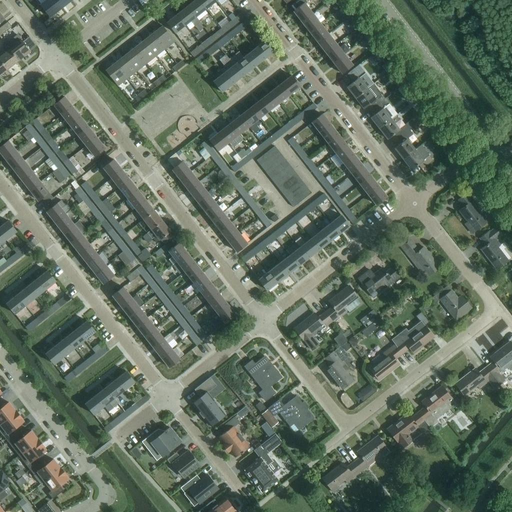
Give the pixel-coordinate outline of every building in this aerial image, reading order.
[(47,0),(41,5),(49,16),(59,7),(53,0),(47,0)] [(195,16),(196,16),(206,8),(199,0),(194,0),(187,6),(195,16)] [(199,0),(206,8),(216,0),(199,0)] [(301,21),(312,13),(304,2),(293,11),(301,21)] [(195,16),(187,6),(177,14),(185,24),(190,20),(195,26),(200,22),(196,16),(195,16)] [(346,7),(342,10),(348,18),(352,15),(346,7)] [(232,20),(235,24),(245,16),(242,12),(235,17),(231,12),(227,15),(231,20),(232,20)] [(309,32),(320,23),(312,13),(301,21),(309,32)] [(185,24),(177,14),(167,22),(175,32),(180,28),(185,34),(190,30),(185,24)] [(354,17),(350,21),(356,29),(360,25),(354,17)] [(228,22),(225,18),(218,24),(221,28),(225,32),(235,24),(232,20),(231,20),(228,22)] [(247,19),(239,25),(243,29),(250,23),(247,19)] [(26,20),(20,23),(23,29),(29,25),(26,20)] [(0,34),(11,26),(7,21),(0,27),(0,34)] [(317,42),(328,33),(320,23),(309,32),(317,42)] [(165,48),(174,41),(162,25),(153,33),(165,48)] [(237,27),(229,33),(232,37),(240,31),(237,27)] [(362,27),(358,31),(364,39),(368,35),(362,27)] [(211,36),(215,40),(225,32),(221,28),(211,36)] [(155,56),(165,48),(153,33),(143,40),(155,56)] [(325,52),(336,44),(328,33),(317,42),(325,52)] [(192,34),(188,38),(196,47),(200,43),(192,34)] [(226,35),(219,41),(222,45),(230,39),(226,35)] [(205,48),(215,40),(211,36),(201,44),(205,48)] [(189,51),(192,48),(185,38),(181,41),(189,51)] [(370,38),(366,41),(372,49),(376,46),(370,38)] [(30,50),(22,40),(14,46),(10,41),(6,44),(18,60),(30,50)] [(146,63),(155,56),(143,40),(134,48),(146,63)] [(262,59),(273,51),(265,41),(254,49),(262,59)] [(216,43),(208,49),(212,54),(220,47),(216,43)] [(0,60),(6,69),(18,60),(6,44),(5,44),(6,46),(4,48),(7,52),(0,56),(0,60)] [(193,57),(205,48),(201,44),(190,52),(193,57)] [(333,63),(344,54),(336,44),(325,52),(333,63)] [(136,71),(146,63),(134,48),(124,55),(136,71)] [(252,67),(262,59),(254,49),(244,57),(252,67)] [(375,64),(383,57),(377,50),(369,56),(375,64)] [(206,51),(197,57),(201,62),(209,56),(206,51)] [(231,84),(242,76),(234,65),(225,54),(219,59),(224,66),(221,69),(223,73),(231,84)] [(341,73),(353,64),(344,54),(333,63),(341,73)] [(127,78),(136,71),(124,55),(115,63),(127,78)] [(242,76),(252,67),(244,57),(234,65),(242,76)] [(117,86),(127,78),(115,63),(105,70),(117,86)] [(347,87),(354,97),(366,88),(359,78),(366,73),(361,67),(356,71),(350,77),(353,81),(347,87)] [(374,67),(369,70),(376,81),(381,77),(374,67)] [(221,92),(231,84),(223,73),(220,76),(213,81),(221,92)] [(289,94),(291,92),(300,86),(292,75),(281,83),(289,94)] [(381,80),(376,83),(390,102),(395,98),(381,80)] [(279,102),(289,94),(281,83),(271,91),(279,102)] [(373,83),(366,88),(354,97),(363,108),(370,102),(374,107),(385,99),(381,94),(373,83)] [(269,110),(279,102),(271,91),(261,99),(269,110)] [(61,115),(72,106),(64,96),(53,104),(61,115)] [(258,118),(269,110),(261,99),(250,107),(258,118)] [(377,112),(370,117),(379,128),(396,115),(388,105),(389,104),(385,99),(374,107),(377,112)] [(306,115),(310,112),(317,107),(313,103),(303,111),(306,115)] [(69,125),(80,117),(72,106),(61,115),(69,125)] [(248,126),(258,118),(250,107),(240,115),(248,126)] [(301,113),(293,119),(296,123),(304,117),(301,113)] [(319,132),(330,124),(322,114),(311,122),(319,132)] [(230,123),(238,134),(248,126),(240,115),(230,123)] [(399,129),(394,123),(399,119),(396,115),(379,128),(387,138),(394,133),(398,138),(409,129),(416,124),(412,119),(399,129)] [(78,135),(88,127),(80,117),(69,125),(78,135)] [(40,131),(44,128),(36,118),(32,121),(40,131)] [(421,130),(429,126),(427,120),(418,124),(421,130)] [(290,121),(282,127),(286,131),(294,125),(290,121)] [(230,123),(219,131),(227,142),(232,148),(242,140),(238,134),(230,123)] [(327,142),(338,134),(330,124),(319,132),(327,142)] [(37,134),(31,126),(27,129),(33,137),(37,134)] [(86,146),(96,137),(88,127),(78,135),(82,141),(76,145),(80,150),(85,146),(86,146)] [(44,128),(40,131),(46,139),(50,136),(44,128)] [(280,129),(272,135),(275,139),(283,133),(280,129)] [(409,129),(398,138),(401,143),(394,148),(402,159),(415,149),(406,139),(413,134),(409,129)] [(217,150),(227,142),(219,131),(209,140),(217,150)] [(199,134),(196,137),(203,145),(206,142),(201,135),(200,134),(199,134)] [(335,153),(346,145),(338,134),(327,142),(335,153)] [(39,136),(35,140),(35,141),(41,148),(45,144),(39,136)] [(292,136),(287,140),(294,148),(298,145),(292,136)] [(94,156),(97,154),(104,148),(96,137),(86,146),(94,156)] [(270,137),(262,143),(265,148),(273,141),(270,137)] [(52,139),(48,142),(54,150),(58,147),(52,139)] [(0,151),(5,159),(16,150),(8,140),(0,146),(0,151)] [(203,145),(202,145),(205,149),(209,155),(210,156),(215,152),(206,142),(203,145)] [(259,145),(252,151),(255,155),(263,149),(259,145)] [(265,153),(269,157),(278,150),(274,145),(265,153)] [(343,163),(354,155),(346,145),(335,153),(343,163)] [(415,149),(402,159),(411,169),(418,164),(421,169),(433,160),(429,155),(421,145),(415,149)] [(47,146),(43,150),(49,158),(53,154),(47,146)] [(300,147),(296,151),(302,159),(306,155),(300,147)] [(82,171),(90,164),(78,148),(69,155),(82,171)] [(255,155),(252,151),(249,148),(245,152),(243,148),(236,153),(245,164),(255,155)] [(60,149),(56,152),(63,160),(66,157),(60,149)] [(13,169),(24,161),(16,150),(5,159),(13,169)] [(273,162),(282,155),(278,150),(269,157),(273,162)] [(234,172),(243,165),(245,164),(236,153),(233,156),(237,162),(231,167),(234,172)] [(256,160),(260,164),(269,157),(265,153),(256,160)] [(216,154),(212,158),(218,166),(223,162),(216,154)] [(36,167),(47,159),(44,155),(33,163),(36,167)] [(273,162),(276,167),(285,160),(282,155),(273,162)] [(351,173),(362,165),(354,155),(343,163),(351,173)] [(54,164),(51,167),(54,171),(57,168),(62,165),(55,157),(51,160),(54,164)] [(260,164),(264,169),(273,162),(269,157),(260,164)] [(308,157),(304,161),(310,169),(314,165),(308,157)] [(68,159),(64,162),(73,173),(77,170),(68,159)] [(111,178),(121,169),(113,159),(103,167),(111,178)] [(280,171),(289,164),(285,160),(276,167),(280,171)] [(22,179),(32,171),(24,161),(13,169),(22,179)] [(180,179),(190,171),(182,161),(172,169),(180,179)] [(264,169),(267,174),(276,167),(273,162),(264,169)] [(280,171),(284,176),(293,169),(289,164),(280,171)] [(225,165),(220,168),(226,176),(231,172),(225,165)] [(360,184),(370,175),(362,165),(351,173),(360,184)] [(63,167),(59,171),(65,179),(70,175),(63,167)] [(267,174),(271,178),(280,171),(276,167),(267,174)] [(316,168),(312,171),(318,179),(323,176),(316,168)] [(119,188),(129,180),(121,169),(111,178),(119,188)] [(287,181),(296,174),(293,169),(284,176),(287,181)] [(30,190),(40,181),(32,171),(22,179),(30,190)] [(188,190),(198,181),(190,171),(180,179),(188,190)] [(271,178),(275,183),(284,176),(280,171),(271,178)] [(287,181),(291,185),(300,178),(296,174),(287,181)] [(233,175),(228,178),(234,186),(239,183),(233,175)] [(368,194),(378,186),(370,175),(360,184),(368,194)] [(275,183),(278,188),(287,181),(284,176),(275,183)] [(295,190),(304,183),(300,178),(291,185),(295,190)] [(324,178),(320,182),(326,190),(331,186),(324,178)] [(127,198),(138,190),(129,180),(119,188),(127,198)] [(38,200),(46,194),(48,192),(40,181),(30,190),(38,200)] [(86,181),(81,184),(87,192),(92,189),(86,181)] [(196,200),(206,192),(198,181),(188,190),(196,200)] [(278,188),(282,192),(291,185),(287,181),(278,188)] [(295,190),(298,195),(307,188),(304,183),(295,190)] [(241,185),(236,189),(242,197),(247,193),(241,185)] [(282,192),(286,197),(295,190),(291,185),(282,192)] [(376,204),(386,196),(378,186),(368,194),(376,204)] [(307,188),(298,195),(302,199),(311,192),(307,188)] [(333,188),(328,192),(334,200),(339,196),(333,188)] [(80,189),(76,192),(77,194),(82,200),(86,196),(80,189)] [(135,208),(146,200),(138,190),(127,198),(135,208)] [(286,197),(289,202),(298,195),(295,190),(286,197)] [(94,191),(89,195),(95,203),(100,199),(94,191)] [(204,210),(215,202),(206,192),(196,200),(204,210)] [(472,233),(480,226),(486,222),(476,209),(478,207),(467,192),(458,200),(464,207),(459,210),(467,221),(465,223),(472,233)] [(324,193),(316,199),(319,204),(327,198),(324,193)] [(249,195),(244,199),(251,207),(255,203),(249,195)] [(298,195),(289,202),(293,206),(302,199),(298,195)] [(88,198),(84,202),(90,210),(95,206),(88,198)] [(102,201),(97,205),(103,213),(105,215),(110,212),(114,208),(113,206),(106,198),(102,201)] [(341,199),(336,202),(342,210),(347,207),(341,199)] [(54,205),(46,211),(54,221),(65,213),(61,208),(65,205),(61,200),(57,203),(54,205)] [(143,219),(154,210),(146,200),(135,208),(143,219)] [(313,201),(305,207),(309,212),(317,206),(313,201)] [(212,221),(223,212),(215,202),(204,210),(212,221)] [(257,206),(253,209),(259,217),(263,214),(257,206)] [(282,208),(277,212),(281,217),(286,214),(282,208)] [(63,232),(73,223),(69,218),(74,214),(70,209),(54,221),(63,232)] [(96,209),(92,212),(98,220),(103,217),(96,209)] [(303,209),(295,215),(299,220),(307,214),(303,209)] [(349,209),(344,213),(350,220),(355,217),(349,209)] [(151,229),(162,221),(154,210),(143,219),(151,229)] [(110,212),(105,215),(111,223),(116,220),(110,212)] [(220,231),(231,223),(223,212),(212,221),(220,231)] [(267,227),(271,224),(263,214),(259,217),(267,227)] [(339,233),(349,225),(341,215),(330,223),(339,233)] [(293,217),(285,224),(288,228),(296,222),(293,217)] [(105,219),(100,223),(106,231),(111,227),(105,219)] [(0,231),(6,239),(8,237),(16,231),(8,220),(0,226),(0,231)] [(156,242),(162,237),(170,231),(162,221),(151,229),(147,232),(151,238),(152,238),(156,242)] [(118,222),(113,226),(120,233),(124,230),(118,222)] [(71,242),(81,234),(73,223),(63,232),(71,242)] [(228,241),(239,233),(231,223),(220,231),(228,241)] [(328,241),(339,233),(330,223),(320,231),(328,241)] [(282,225),(275,231),(278,236),(286,230),(282,225)] [(289,236),(295,232),(291,227),(286,230),(289,236)] [(488,232),(480,238),(485,245),(481,249),(496,269),(507,260),(497,247),(500,245),(495,239),(501,234),(500,233),(497,230),(495,227),(489,231),(488,232)] [(113,229),(108,233),(114,241),(119,237),(113,229)] [(318,249),(328,241),(320,231),(310,239),(318,249)] [(126,232),(121,236),(128,244),(132,240),(126,232)] [(236,251),(247,243),(239,233),(228,241),(236,251)] [(276,238),(272,233),(264,240),(268,244),(276,238)] [(79,252),(89,244),(81,234),(71,242),(79,252)] [(305,243),(300,237),(294,241),(299,247),(308,257),(318,249),(310,239),(305,243)] [(121,240),(116,243),(122,251),(127,247),(121,240)] [(262,241),(254,248),(258,252),(266,246),(262,241)] [(172,264),(177,261),(176,261),(187,253),(179,242),(168,250),(173,256),(169,259),(172,264)] [(134,243),(129,246),(136,254),(140,250),(134,243)] [(419,250),(413,243),(404,250),(410,258),(415,264),(425,277),(431,273),(439,267),(423,247),(419,250)] [(17,246),(13,249),(16,252),(19,257),(30,249),(26,244),(26,245),(20,249),(17,246)] [(87,263),(98,254),(89,244),(79,252),(87,263)] [(297,265),(308,257),(299,247),(289,255),(297,265)] [(151,255),(145,248),(141,251),(142,253),(137,256),(142,262),(151,255)] [(252,249),(244,256),(247,260),(255,254),(252,249)] [(129,250),(124,254),(131,262),(126,266),(129,270),(139,262),(129,250)] [(178,276),(185,271),(184,271),(195,263),(187,253),(176,261),(177,261),(180,266),(174,271),(178,276)] [(95,273),(106,264),(98,254),(87,263),(95,273)] [(13,255),(5,260),(9,265),(16,259),(13,255)] [(287,274),(297,265),(289,255),(279,263),(287,274)] [(192,281),(203,273),(195,263),(184,271),(185,271),(192,281)] [(277,282),(287,274),(279,263),(269,271),(277,282)] [(103,283),(111,277),(114,275),(106,264),(95,273),(103,283)] [(151,264),(147,268),(153,276),(157,272),(151,264)] [(152,280),(141,265),(126,277),(130,281),(140,274),(148,283),(152,280)] [(400,276),(393,266),(386,272),(382,267),(373,274),(369,269),(358,278),(369,292),(373,297),(386,287),(400,276)] [(45,289),(46,288),(55,281),(47,270),(37,278),(45,289)] [(267,290),(277,282),(269,271),(258,279),(267,290)] [(203,273),(192,281),(201,292),(211,283),(203,273)] [(159,275),(155,278),(161,286),(165,283),(159,275)] [(35,297),(45,289),(37,278),(26,287),(35,297)] [(154,282),(149,286),(156,294),(160,290),(154,282)] [(209,302),(219,294),(211,283),(201,292),(209,302)] [(167,285),(163,288),(169,296),(173,293),(167,285)] [(333,321),(347,310),(344,307),(357,297),(356,295),(349,285),(329,301),(332,306),(325,311),(333,321)] [(450,290),(447,285),(432,297),(436,302),(440,299),(447,307),(449,311),(455,319),(470,307),(463,298),(459,301),(451,291),(451,290),(450,290)] [(120,305),(131,297),(123,286),(112,295),(120,305)] [(35,297),(26,287),(16,295),(25,305),(35,297)] [(162,293),(158,296),(164,304),(168,301),(162,293)] [(59,307),(70,298),(66,294),(56,302),(59,307)] [(227,304),(219,294),(209,302),(217,312),(227,304)] [(15,314),(25,305),(16,295),(6,303),(15,314)] [(175,295),(171,299),(177,307),(182,303),(175,295)] [(128,315),(139,307),(131,297),(120,305),(128,315)] [(41,311),(44,309),(36,299),(33,302),(41,311)] [(170,303),(166,306),(172,314),(176,311),(170,303)] [(225,323),(235,314),(227,304),(217,312),(225,323)] [(53,305),(46,311),(49,315),(56,309),(53,305)] [(183,305),(179,309),(185,317),(190,313),(183,305)] [(136,326),(147,317),(139,307),(128,315),(136,326)] [(333,321),(325,311),(318,317),(314,313),(294,328),(303,339),(312,350),(315,346),(319,344),(313,336),(318,332),(319,332),(333,321)] [(42,313),(35,319),(39,323),(46,317),(42,313)] [(178,313),(174,317),(180,324),(184,321),(178,313)] [(422,313),(417,316),(420,320),(424,326),(429,322),(422,313)] [(191,316),(187,319),(193,327),(198,324),(191,316)] [(145,336),(155,328),(147,317),(136,326),(145,336)] [(211,318),(207,321),(211,328),(215,326),(211,318)] [(85,339),(86,338),(95,331),(86,320),(76,328),(85,339)] [(405,328),(391,339),(395,344),(402,353),(409,348),(413,352),(433,337),(427,329),(424,326),(420,320),(408,330),(405,328)] [(32,321),(25,327),(29,331),(36,326),(32,321)] [(188,335),(193,331),(184,321),(180,324),(188,335)] [(200,326),(195,330),(203,340),(208,336),(200,326)] [(74,347),(85,339),(76,328),(66,337),(74,347)] [(163,338),(155,328),(145,336),(153,346),(163,338)] [(193,331),(188,335),(193,341),(189,344),(192,348),(196,344),(196,345),(201,342),(193,331)] [(161,357),(171,348),(167,343),(173,338),(169,333),(163,338),(153,346),(161,357)] [(64,355),(74,347),(66,337),(55,345),(64,355)] [(493,361),(486,367),(499,384),(504,380),(498,372),(507,365),(505,362),(511,356),(511,341),(511,342),(510,341),(490,357),(493,361)] [(109,349),(105,344),(95,352),(99,357),(109,349)] [(378,379),(398,364),(395,359),(402,353),(395,344),(381,355),(383,358),(370,369),(378,379)] [(54,364),(54,363),(64,355),(55,345),(45,353),(54,364)] [(341,389),(352,380),(347,373),(350,371),(342,361),(349,355),(341,345),(334,351),(324,358),(330,365),(326,369),(341,389)] [(169,367),(179,358),(171,348),(161,357),(169,367)] [(92,355),(85,360),(88,365),(95,359),(92,355)] [(281,377),(265,356),(254,364),(252,360),(244,366),(251,374),(254,378),(255,377),(265,390),(260,393),(265,400),(275,392),(270,386),(281,377)] [(82,363),(74,369),(78,373),(85,367),(82,363)] [(475,368),(455,383),(462,392),(464,395),(477,384),(479,387),(488,380),(494,388),(499,384),(486,367),(479,372),(475,368)] [(75,376),(71,371),(64,377),(68,381),(75,376)] [(124,389),(126,387),(134,381),(126,371),(116,379),(124,389)] [(192,403),(210,425),(225,414),(207,392),(216,385),(210,377),(194,389),(200,397),(192,403)] [(114,397),(124,389),(116,379),(105,387),(114,397)] [(430,426),(438,420),(436,418),(451,407),(449,403),(453,400),(448,394),(442,386),(421,401),(425,406),(418,411),(430,426)] [(114,397),(105,387),(95,395),(103,406),(104,405),(108,411),(118,403),(114,397)] [(93,414),(103,406),(95,395),(85,403),(93,414)] [(303,401),(301,402),(296,396),(284,405),(279,399),(267,408),(272,415),(277,411),(290,427),(294,423),(299,429),(313,417),(306,408),(308,407),(303,401)] [(142,397),(135,403),(138,407),(145,401),(142,397)] [(252,401),(241,408),(245,414),(256,407),(252,401)] [(0,423),(16,411),(8,402),(0,407),(0,423)] [(131,405),(124,411),(128,415),(135,410),(131,405)] [(261,414),(271,427),(278,422),(267,409),(261,414)] [(0,423),(7,432),(3,435),(7,440),(18,432),(14,427),(23,421),(16,411),(0,423)] [(430,426),(418,411),(411,417),(407,413),(387,428),(402,448),(414,439),(413,439),(422,432),(432,432),(433,432),(430,427),(430,426)] [(121,413),(114,419),(117,424),(125,418),(121,413)] [(233,426),(239,421),(234,416),(223,425),(226,430),(219,436),(224,443),(222,444),(228,452),(230,451),(235,457),(241,452),(241,453),(243,451),(243,450),(249,446),(233,426)] [(114,426),(111,422),(103,427),(107,432),(114,426)] [(180,441),(169,427),(160,434),(156,429),(141,441),(149,451),(155,447),(162,456),(180,441)] [(18,432),(7,440),(18,455),(38,440),(30,430),(21,437),(18,432)] [(281,441),(275,433),(253,450),(259,458),(244,470),(261,492),(277,479),(266,465),(272,461),(266,453),(281,441)] [(361,471),(374,460),(372,457),(386,447),(377,436),(357,451),(361,456),(354,461),(361,471)] [(38,440),(18,455),(29,469),(40,461),(36,456),(45,449),(38,440)] [(176,452),(167,459),(171,464),(172,463),(183,477),(199,464),(188,450),(180,457),(176,452)] [(34,474),(37,471),(44,480),(60,468),(53,459),(44,466),(40,461),(29,469),(34,474)] [(361,471),(354,461),(346,467),(343,462),(322,478),(329,487),(334,493),(340,488),(338,484),(344,479),(346,482),(361,471)] [(60,468),(44,480),(51,489),(48,492),(52,498),(63,490),(59,485),(68,478),(60,468)] [(199,503),(218,488),(207,474),(195,483),(192,478),(180,487),(184,493),(188,489),(199,503)] [(7,478),(0,483),(0,486),(3,490),(4,489),(11,484),(7,478)] [(38,496),(43,492),(38,485),(32,489),(38,496)] [(197,511),(198,511),(199,511),(235,511),(236,511),(234,509),(235,508),(231,503),(230,504),(225,497),(217,503),(214,499),(214,498),(197,511)] [(54,511),(47,503),(38,510),(39,511),(54,511)]
